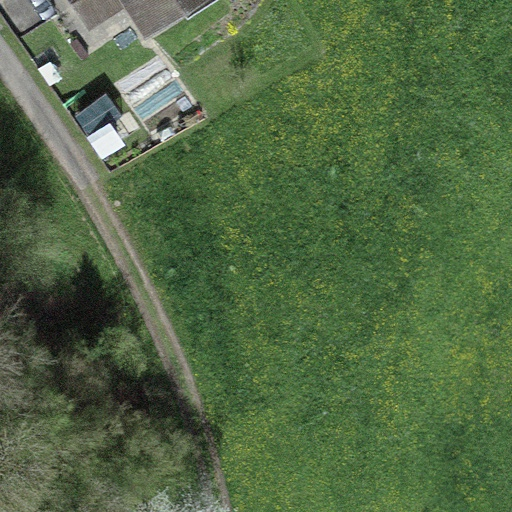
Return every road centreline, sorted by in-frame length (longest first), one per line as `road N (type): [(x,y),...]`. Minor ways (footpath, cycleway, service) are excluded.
road 1 (track): [(91,195),(184,386),(221,511)]
road 2 (residential): [(0,64),(91,195)]
